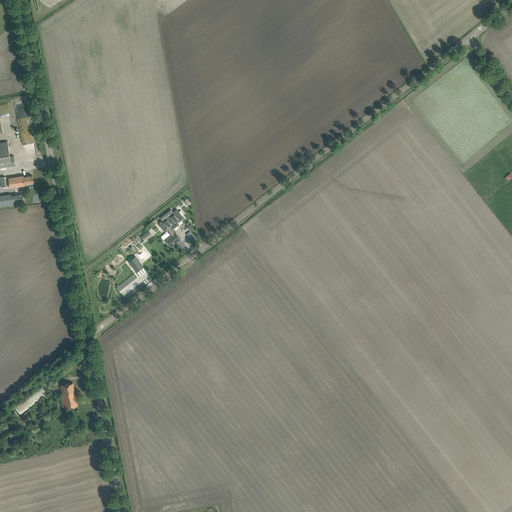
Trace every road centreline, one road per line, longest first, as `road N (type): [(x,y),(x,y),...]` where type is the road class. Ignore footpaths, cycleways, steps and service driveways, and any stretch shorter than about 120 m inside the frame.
road 1 (unclassified): [(85,334),(466,37)]
road 2 (unclassified): [(85,334),(19,0)]
road 3 (unclassified): [(121,511),(85,334)]
